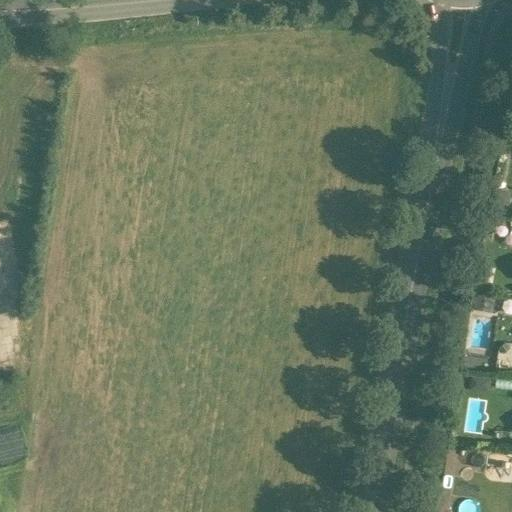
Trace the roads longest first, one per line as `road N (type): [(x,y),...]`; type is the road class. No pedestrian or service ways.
road 1 (secondary): [(462,0),(374,511)]
road 2 (secondary): [(0,12),(174,0)]
